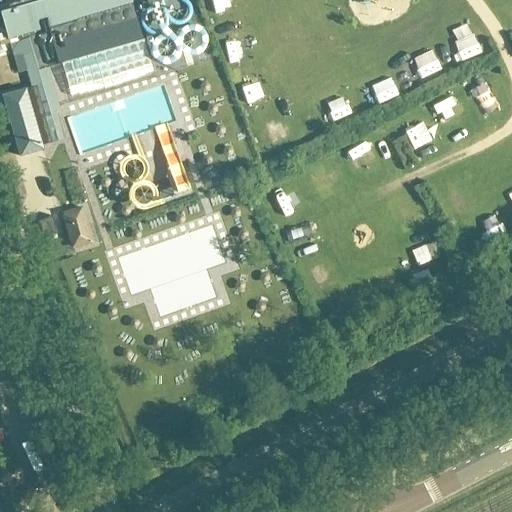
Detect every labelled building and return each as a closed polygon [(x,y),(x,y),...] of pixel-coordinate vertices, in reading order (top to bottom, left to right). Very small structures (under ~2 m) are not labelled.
[(1,0),(11,35),(14,34),(16,40),(48,31),(93,19),(91,13),(138,0),(155,0),(156,2),(160,1),(162,0),(1,0)] [(189,5),(174,4),(173,17),(187,18),(189,5)] [(162,10),(147,13),(149,25),(164,22),(162,10)] [(224,48),(246,41),(239,20),(218,27),(224,48)] [(466,33),(475,62),(493,56),(484,27),(466,33)] [(34,119),(34,121),(11,128),(19,157),(42,151),(41,146),(63,140),(56,115),(60,114),(58,108),(43,50),(41,51),(37,38),(11,45),(15,58),(24,55),(41,118),(34,119)] [(422,51),(437,79),(453,70),(438,43),(422,51)] [(243,63),(251,81),(268,75),(261,56),(243,63)] [(239,86),(249,84),(242,63),(233,66),(239,86)] [(403,99),(417,92),(403,64),(389,71),(403,99)] [(366,81),(349,87),(360,115),(376,109),(366,81)] [(492,86),(481,91),(491,112),(502,107),(492,86)] [(251,120),(268,114),(262,95),(244,101),(251,120)] [(441,107),(454,134),(471,126),(457,99),(441,107)] [(330,108),(309,118),(317,137),(338,127),(330,108)] [(407,123),(419,151),(435,144),(423,116),(407,123)] [(274,131),(270,142),(288,149),(291,138),(274,131)] [(372,177),(387,171),(376,145),(361,151),(372,177)] [(340,192),(326,168),(315,175),(328,199),(340,192)] [(153,195),(149,172),(130,176),(134,199),(153,195)] [(278,218),(297,209),(287,188),(268,197),(278,218)] [(452,213),(468,205),(460,188),(444,196),(452,213)] [(59,236),(51,217),(38,223),(47,242),(59,236)] [(480,249),(493,249),(493,219),(480,219),(480,249)] [(289,238),(295,252),(313,244),(306,230),(289,238)] [(442,241),(414,250),(421,270),(448,261),(442,241)] [(303,267),(312,289),(331,281),(322,259),(303,267)] [(386,271),(396,296),(411,290),(401,265),(386,271)] [(94,292),(104,286),(94,271),(84,278),(94,292)] [(361,286),(344,294),(356,319),(373,311),(361,286)] [(54,465),(60,488),(68,486),(62,463),(54,465)]
